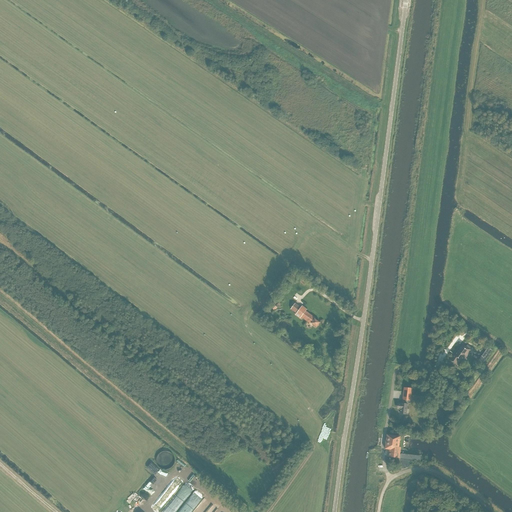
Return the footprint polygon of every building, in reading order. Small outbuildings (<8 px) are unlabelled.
[(316,327),(320,322),(315,319),(315,318),(305,311),(307,309),(302,306),(301,308),(295,303),(291,309),(295,313),(294,314),(295,315),(300,319),(301,317),(311,324),(316,327)] [(471,350),(466,347),(461,343),(453,354),(454,354),(450,360),(456,364),(458,362),(461,364),(471,350)] [(479,364),(481,365),(489,354),(485,351),(481,356),(479,355),(475,361),(479,364)] [(403,400),(411,401),(412,389),(404,388),(403,400)] [(406,414),(407,404),(398,403),(397,407),(401,408),(400,413),(406,414)] [(400,454),(401,448),(399,447),(400,436),(387,435),(385,449),(389,450),(388,457),(399,458),(401,458),(400,459),(419,461),(420,457),(400,454)] [(165,470),(166,470),(167,470),(168,469),(169,469),(170,468),(171,468),(171,467),(172,467),(173,466),(173,465),(174,464),(174,463),(174,462),(174,461),(174,460),(174,459),(174,458),(173,457),(173,456),(173,455),(172,455),(171,454),(170,453),(169,453),(168,452),(167,452),(166,452),(165,452),(164,452),(163,452),(162,453),(161,453),(160,454),(159,455),(158,456),(158,457),(157,458),(157,459),(157,460),(157,461),(157,462),(157,463),(157,464),(158,465),(158,466),(159,466),(159,467),(160,468),(161,468),(162,469),(163,469),(164,470),(165,470)]
